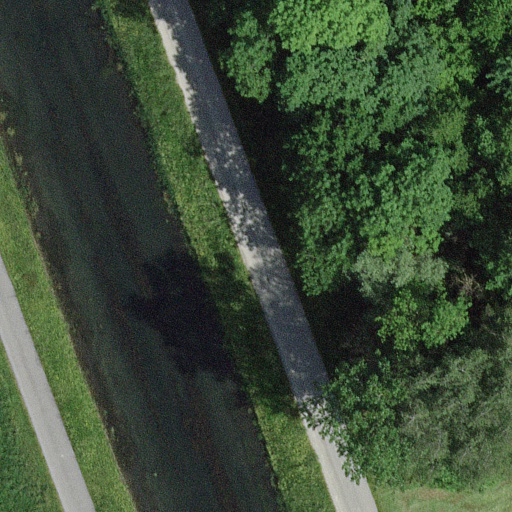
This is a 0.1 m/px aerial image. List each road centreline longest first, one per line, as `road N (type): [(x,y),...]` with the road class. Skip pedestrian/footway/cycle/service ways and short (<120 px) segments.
road 1 (unclassified): [(360,511),(172,0)]
road 2 (unclassified): [(0,290),(81,511)]
